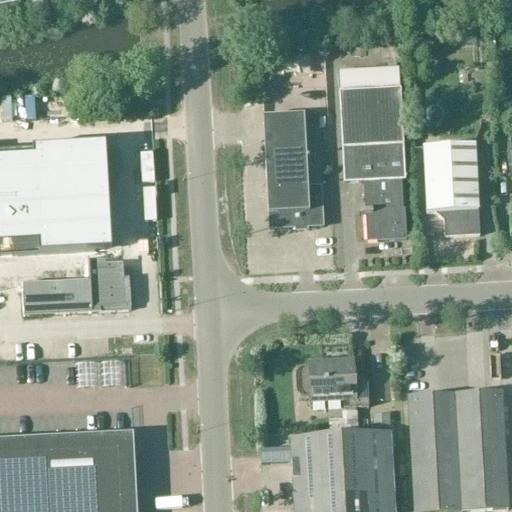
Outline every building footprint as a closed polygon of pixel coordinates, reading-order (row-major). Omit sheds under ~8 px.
[(0,0),(0,12),(21,8),(18,0),(0,0)] [(399,93),(339,96),(344,186),(363,185),(366,245),(405,243),(401,183),(404,183),(399,93)] [(131,110),(130,103),(130,100),(115,101),(116,111),(131,110)] [(262,120),(269,233),(322,230),(316,118),(262,120)] [(0,258),(95,253),(95,252),(104,252),(98,148),(77,150),(77,148),(0,152),(0,258)] [(475,148),(423,151),(426,217),(434,216),(443,224),(444,240),(479,238),(475,148)] [(306,370),(306,372),(299,372),(296,374),(294,376),(293,379),(294,393),(295,397),(297,399),(301,399),(307,399),(307,404),(341,402),(341,410),(366,409),(364,378),(352,378),(351,364),(330,365),(330,369),(306,370)] [(505,511),(499,395),(422,399),(405,400),(410,511),(505,511)] [(287,441),(290,487),(290,511),(391,511),(388,436),(287,441)] [(0,443),(0,511),(137,511),(134,437),(0,443)]
